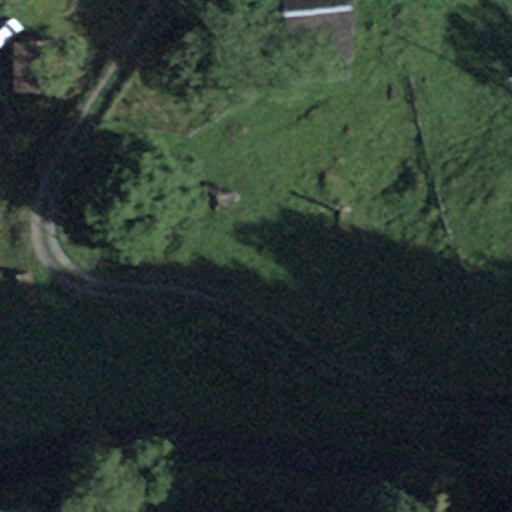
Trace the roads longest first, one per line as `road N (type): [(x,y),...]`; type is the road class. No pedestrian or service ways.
road 1 (track): [(162,0),(46,201),(44,242),(64,270),(92,287),(206,304),(262,325),(374,398),(511,405)]
road 2 (unclassified): [(0,469),(70,445),(140,437),(388,465),(511,465)]
